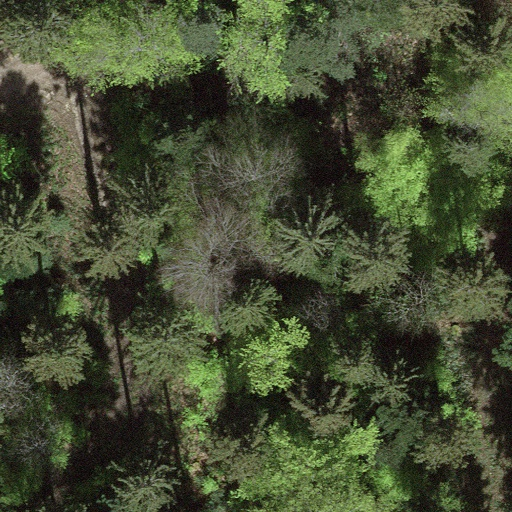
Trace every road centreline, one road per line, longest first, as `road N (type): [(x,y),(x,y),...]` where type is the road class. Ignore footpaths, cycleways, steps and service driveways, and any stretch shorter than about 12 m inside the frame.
road 1 (track): [(511,165),(375,284),(159,435),(13,511)]
road 2 (track): [(0,70),(64,45),(140,0)]
